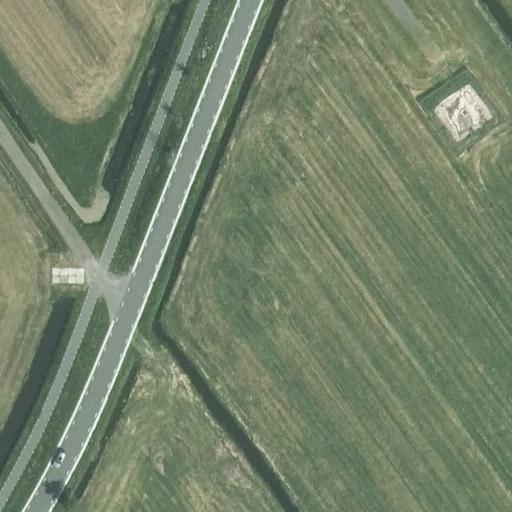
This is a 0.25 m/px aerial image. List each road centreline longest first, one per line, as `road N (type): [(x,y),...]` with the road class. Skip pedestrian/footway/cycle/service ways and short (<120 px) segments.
road 1 (secondary): [(35,511),(92,404),(251,0)]
road 2 (track): [(131,305),(97,278),(0,141)]
